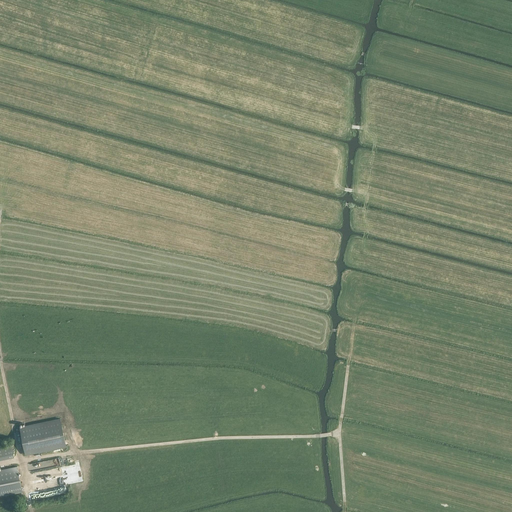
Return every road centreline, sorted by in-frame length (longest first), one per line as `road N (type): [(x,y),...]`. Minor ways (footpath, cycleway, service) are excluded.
road 1 (track): [(358,253),(367,195),(0,91)]
road 2 (track): [(340,433),(21,460),(0,354)]
road 3 (track): [(367,195),(373,144),(362,128),(341,122),(344,81),(87,0)]
road 4 (track): [(0,110),(363,210)]
